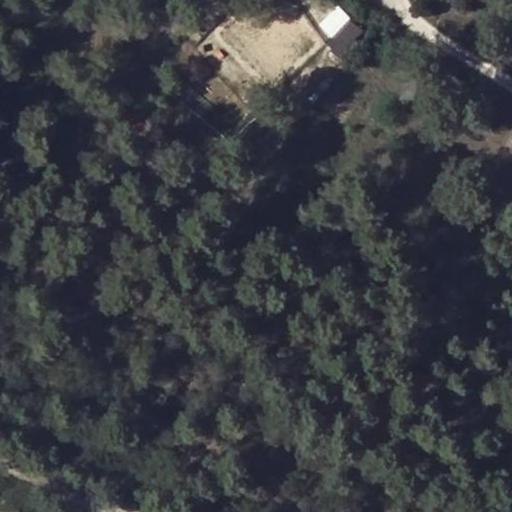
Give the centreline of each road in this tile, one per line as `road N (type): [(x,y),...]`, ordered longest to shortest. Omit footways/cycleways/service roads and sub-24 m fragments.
road 1 (residential): [(401,0),(419,27),(511,88)]
road 2 (track): [(122,511),(0,456)]
